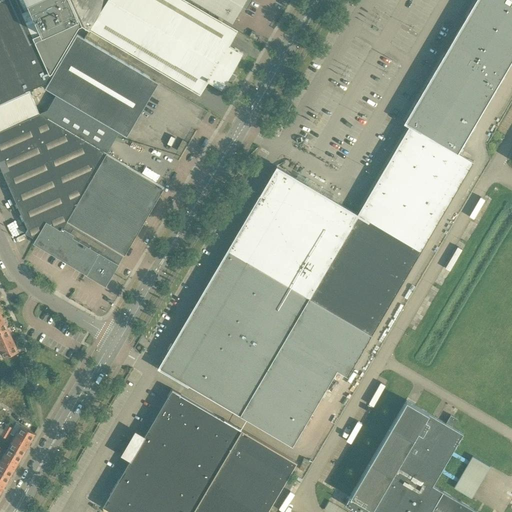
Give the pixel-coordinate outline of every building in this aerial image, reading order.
[(0,0),(0,103),(29,90),(48,82),(51,77),(49,73),(33,36),(16,0),(0,0)] [(82,26),(88,29),(104,0),(26,0),(41,33),(33,36),(49,73),(53,72),(79,27),(82,26)] [(104,0),(88,29),(199,94),(208,80),(221,88),(242,52),(229,44),(237,30),(185,0),(104,0)] [(199,298),(200,298),(159,367),(158,367),(293,446),(337,370),(348,376),(473,161),(458,152),(511,58),(511,0),(476,0),(406,121),(405,121),(410,125),(358,214),(277,167),(200,298),(199,297),(199,298)] [(244,0),(194,0),(232,22),(241,6),(244,0)] [(259,36),(251,32),(249,36),(257,40),(259,36)] [(51,77),(48,82),(44,89),(55,95),(47,109),(38,113),(106,153),(119,132),(126,136),(158,82),(76,34),(51,77)] [(48,82),(29,90),(38,113),(47,109),(55,95),(44,89),(48,82)] [(164,187),(106,153),(38,113),(29,90),(0,103),(0,165),(4,175),(5,174),(7,180),(7,181),(19,208),(22,214),(21,214),(28,228),(25,232),(36,238),(34,241),(86,272),(85,273),(105,284),(114,269),(114,270),(118,263),(119,263),(118,262),(122,255),(123,256),(124,254),(141,226),(140,225),(143,221),(144,221),(164,187)] [(427,258),(433,246),(428,243),(421,255),(427,258)] [(0,344),(12,339),(7,328),(0,331),(0,344)] [(17,350),(12,339),(0,344),(0,351),(0,352),(3,357),(17,350)] [(297,461),(172,389),(102,506),(111,511),(270,511),(268,510),(297,461)] [(452,427),(457,418),(451,415),(446,423),(406,400),(345,504),(357,511),(416,511),(417,511),(478,511),(433,485),(463,433),(452,427)] [(14,428),(7,424),(4,430),(11,433),(14,428)] [(15,436),(28,444),(34,433),(21,425),(15,436)] [(8,438),(11,433),(4,430),(0,427),(0,434),(7,439),(8,438)] [(28,444),(15,436),(9,447),(22,454),(28,444)] [(16,465),(22,454),(9,447),(3,457),(16,465)] [(472,453),(456,488),(475,497),(491,462),(472,453)] [(0,469),(9,475),(16,465),(3,457),(0,455),(0,469)] [(0,483),(3,486),(9,475),(0,469),(0,483)]
